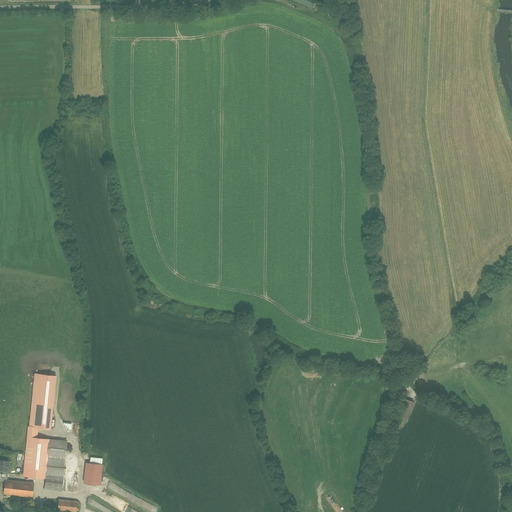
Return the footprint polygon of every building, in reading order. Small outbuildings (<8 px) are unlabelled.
[(60,376),(36,373),(30,425),(39,426),(54,428),(60,376)] [(410,418),(415,401),(406,398),(401,416),(410,418)] [(30,425),(28,436),(38,437),(39,426),(30,425)] [(24,475),(47,478),(48,473),(49,457),(50,454),(52,439),(38,437),(28,436),(24,475)] [(50,454),(68,456),(70,441),(52,439),(50,454)] [(66,475),(67,475),(68,459),(49,457),(48,473),(66,475)] [(12,461),(0,459),(0,471),(11,472),(12,461)] [(105,464),(89,462),(87,482),(103,484),(105,464)] [(46,487),(64,490),(66,475),(48,473),(47,478),(46,487)] [(37,483),(7,480),(6,494),(36,498),(37,483)] [(81,502),(61,499),(60,510),(80,511),(81,502)]
